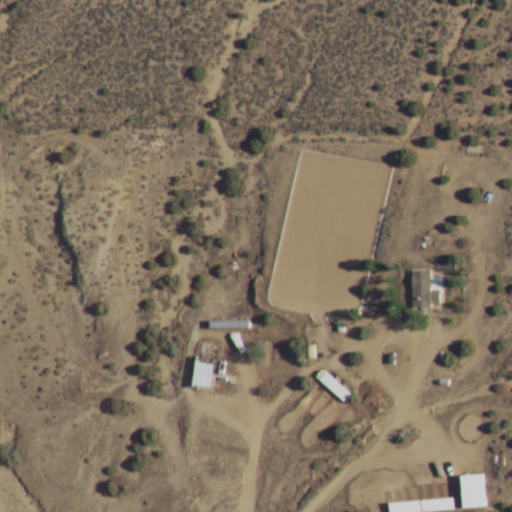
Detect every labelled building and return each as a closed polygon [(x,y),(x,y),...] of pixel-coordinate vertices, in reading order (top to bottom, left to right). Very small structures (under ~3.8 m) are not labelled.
[(485,257),(477,256),(476,294),(483,295),(485,257)] [(410,309),(410,272),(429,272),(429,309),(410,309)] [(209,324),(249,324),(249,333),(209,333),(209,324)] [(190,389),(194,364),(216,368),(213,392),(190,389)] [(317,383),(325,375),(351,396),(344,405),(317,383)] [(463,511),(459,478),(480,476),(484,509),(463,511)] [(173,511),(186,499),(190,503),(181,511),(173,511)] [(387,511),(387,505),(452,501),(452,511),(387,511)]
